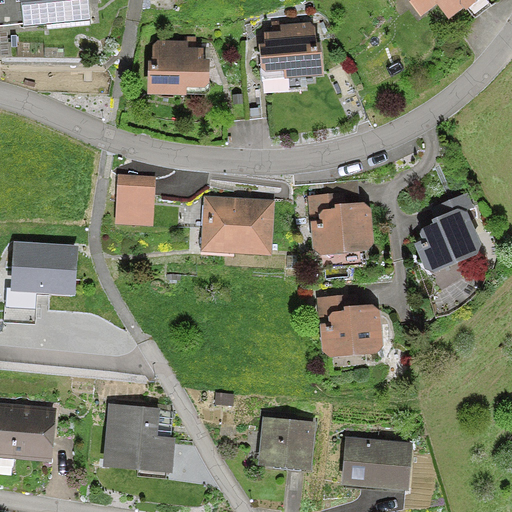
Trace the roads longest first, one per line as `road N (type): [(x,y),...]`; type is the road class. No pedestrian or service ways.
road 1 (residential): [(511,35),(423,118),(353,149),(238,162),(168,155),(110,138)]
road 2 (residential): [(110,138),(95,250),(109,289),(245,511)]
